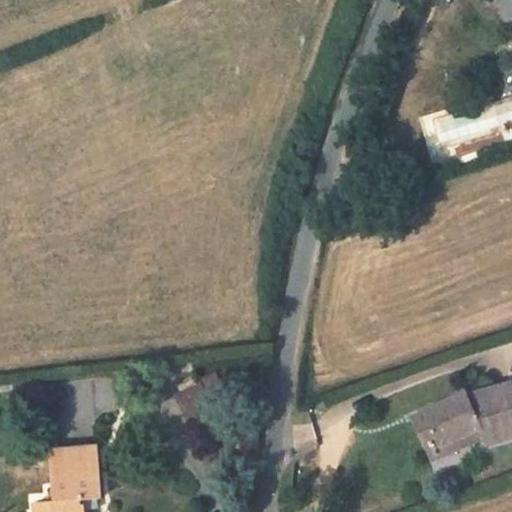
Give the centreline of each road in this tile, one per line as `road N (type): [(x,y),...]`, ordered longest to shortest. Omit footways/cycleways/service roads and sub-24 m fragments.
road 1 (tertiary): [(389,0),(312,215),(273,511)]
road 2 (unknown): [(244,511),(214,493),(160,403),(71,396)]
